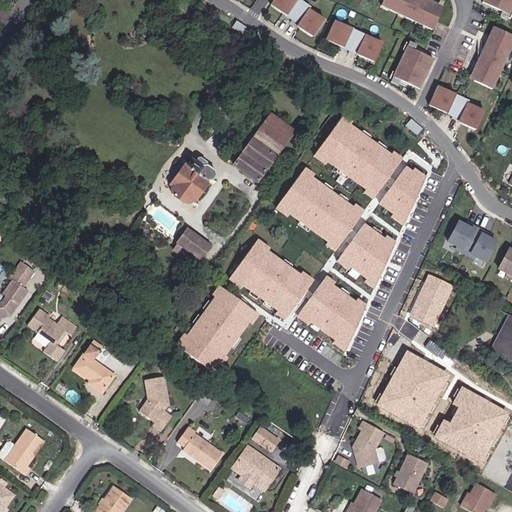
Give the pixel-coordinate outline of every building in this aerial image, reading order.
[(312,12),(313,10),(299,0),(277,0),(277,1),(283,5),(280,9),(289,16),(287,18),(300,27),(310,34),(313,29),(319,33),(326,22),(312,12)] [(384,0),(384,3),(392,7),(390,12),(398,16),(400,11),(409,15),(407,20),(416,24),(418,20),(426,24),(424,28),(433,33),(442,14),(434,10),(436,6),(426,1),(424,6),(417,2),(417,0),(384,0)] [(511,13),(511,0),(485,0),(485,1),(492,5),(490,11),(493,12),(504,17),(506,11),(511,13)] [(283,5),(277,1),(273,8),(287,18),(289,16),(280,9),(283,5)] [(490,11),(492,5),(485,1),(482,8),(490,11)] [(392,7),(384,3),(381,8),(390,12),(392,7)] [(444,10),(436,6),(434,10),(442,14),(444,10)] [(409,15),(400,11),(398,16),(407,20),(409,15)] [(504,17),(493,12),(491,15),(502,20),(501,22),(507,25),(511,13),(506,11),(504,17)] [(426,24),(418,20),(416,24),(424,28),(426,24)] [(385,47),(339,22),(331,36),(337,39),(335,44),(345,50),(359,58),(360,55),(370,61),(373,56),(379,59),(385,47)] [(319,33),(313,29),(310,34),(300,27),(299,29),(314,40),(319,33)] [(511,40),(493,31),(488,40),(493,43),(489,50),(485,48),(480,57),(485,60),(481,67),(476,65),(472,74),(476,76),(472,85),(491,94),(495,85),(490,82),(495,74),(499,76),(503,68),(499,65),(503,56),(508,58),(511,51),(507,49),(511,40)] [(335,44),(337,39),(331,36),(327,43),(343,52),(345,50),(335,44)] [(493,43),(488,40),(485,48),(489,50),(493,43)] [(481,46),(478,45),(476,65),(481,67),(485,60),(480,57),(481,46)] [(414,54),(425,59),(427,56),(416,51),(417,49),(411,46),(405,58),(411,60),(414,54)] [(411,60),(405,58),(397,75),(402,78),(399,84),(410,90),(413,91),(416,85),(424,88),(432,71),(425,67),(428,61),(425,59),(414,54),(411,60)] [(374,66),(379,59),(373,56),(370,61),(360,55),(359,58),(374,66)] [(508,58),(503,56),(499,65),(503,68),(508,58)] [(435,65),(428,61),(425,67),(432,71),(435,65)] [(476,76),(472,74),(468,82),(472,85),(476,76)] [(499,76),(495,74),(490,82),(495,85),(499,76)] [(409,93),(410,90),(399,84),(402,78),(397,75),(391,87),(397,89),(398,87),(409,93)] [(424,88),(416,85),(413,91),(421,95),(424,88)] [(439,106),(433,103),(429,111),(445,119),(446,116),(436,111),(439,106)] [(352,122),(343,116),(313,157),(324,164),(325,162),(363,189),(361,192),(372,200),(402,158),(393,152),(391,155),(350,126),(352,122)] [(236,171),(258,188),(294,137),(272,121),(236,171)] [(479,129),(473,125),(470,131),(459,126),(458,128),(475,136),(479,129)] [(219,182),(218,178),(208,171),(210,169),(202,164),(201,163),(199,163),(195,167),(191,166),(174,190),(176,194),(174,199),(175,201),(192,213),(194,214),(196,214),(197,213),(199,210),(196,208),(214,183),(217,185),(218,184),(219,182)] [(312,174),(303,167),(274,208),(284,216),(286,213),(324,241),(322,244),(332,251),(362,209),(354,204),(351,207),(310,177),(312,174)] [(412,171),(405,167),(379,204),(393,214),(391,217),(402,226),(426,176),(414,168),(412,171)] [(383,236),(363,224),(337,261),(363,279),(361,282),(373,291),(396,241),(385,233),(383,236)] [(464,258),(476,233),(469,229),(468,232),(463,230),(456,226),(446,246),(456,251),(454,254),(464,258)] [(484,265),(494,245),(487,242),(482,239),(484,237),(476,233),(464,258),(473,263),(474,261),(484,265)] [(202,265),(211,252),(189,236),(180,248),(202,265)] [(265,244),(255,237),(226,279),(236,286),(238,284),(276,311),(274,314),(284,321),(314,280),(306,274),(304,277),(262,247),(265,244)] [(196,273),(202,265),(180,248),(174,257),(196,273)] [(511,282),(511,253),(508,252),(498,272),(509,278),(508,280),(511,282)] [(0,324),(12,323),(29,299),(24,296),(36,280),(23,271),(11,287),(14,289),(5,303),(8,305),(4,310),(0,310),(0,324)] [(452,287),(428,275),(409,314),(433,326),(452,287)] [(325,277),(324,280),(297,316),(307,324),(308,322),(334,342),(332,345),(344,353),(368,304),(357,296),(354,299),(334,286),(335,283),(325,277)] [(180,335),(173,344),(214,374),(222,364),(220,362),(248,324),(251,326),(258,316),(216,286),(210,294),(214,296),(183,337),(180,335)] [(67,327),(62,335),(49,327),(51,324),(41,318),(30,333),(54,349),(47,360),(62,370),(69,359),(60,354),(69,342),(74,346),(80,336),(67,327)] [(511,321),(508,319),(490,357),(511,367),(511,321)] [(116,342),(122,333),(112,326),(105,335),(116,342)] [(93,350),(76,374),(91,385),(89,388),(104,399),(117,380),(96,365),(103,357),(93,350)] [(448,375),(406,352),(375,407),(417,431),(448,375)] [(162,376),(168,369),(161,364),(156,371),(162,376)] [(172,420),(164,414),(167,408),(164,385),(146,386),(149,405),(141,416),(155,427),(153,430),(161,435),(172,420)] [(509,414),(461,386),(450,404),(457,409),(449,424),(442,420),(432,437),(480,464),(509,414)] [(385,459),(382,450),(380,449),(374,451),(382,433),(362,423),(358,430),(361,432),(354,445),(355,448),(352,449),(359,470),(384,461),(385,459)] [(195,440),(198,437),(190,432),(187,436),(195,440)] [(4,462),(10,466),(9,467),(29,481),(34,474),(30,471),(48,445),(32,434),(20,452),(14,448),(11,448),(4,459),(4,462)] [(272,457),(279,447),(261,435),(254,445),(272,457)] [(187,436),(180,447),(188,452),(185,455),(213,474),(223,459),(195,440),(187,436)] [(260,485),(271,492),(281,476),(248,453),(233,474),(244,482),(241,486),(251,493),(255,488),(257,486),(260,485)] [(409,455),(395,484),(414,493),(428,464),(409,455)] [(381,484),(386,474),(381,471),(376,482),(381,484)] [(484,511),(488,506),(491,507),(497,495),(478,484),(473,494),(471,493),(463,507),(471,511),(484,511)] [(268,496),(271,492),(260,485),(257,486),(255,488),(268,496)] [(0,511),(10,511),(19,501),(2,489),(0,491),(0,511)] [(373,511),(379,501),(359,491),(353,505),(355,506),(351,511),(373,511)] [(127,511),(134,503),(118,492),(104,511),(127,511)] [(440,508),(444,500),(432,493),(428,501),(440,508)]
